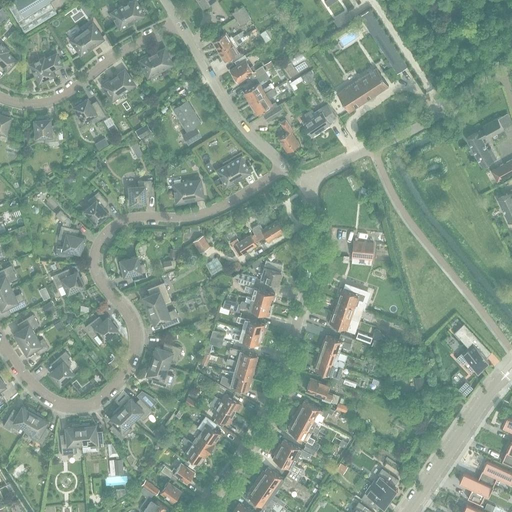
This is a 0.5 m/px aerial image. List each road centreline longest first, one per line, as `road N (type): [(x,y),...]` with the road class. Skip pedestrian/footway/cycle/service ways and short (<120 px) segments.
road 1 (residential): [(285,170),(203,213),(125,222),(99,240),(98,281),(131,316),(134,343),(111,389),(93,401),(48,399),(0,339)]
road 2 (residential): [(197,511),(264,416),(302,321),(324,251),(312,184)]
road 3 (residential): [(312,184),(445,109),(500,66)]
road 4 (residential): [(0,96),(18,103),(59,97),(181,22)]
road 5 (residential): [(285,170),(230,111),(181,22)]
road 6 (residential): [(408,511),(511,369)]
